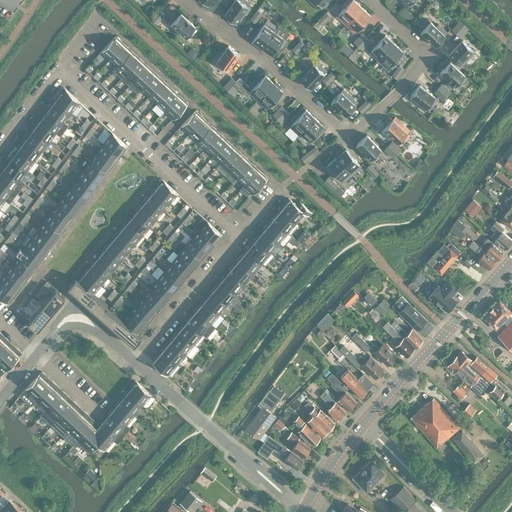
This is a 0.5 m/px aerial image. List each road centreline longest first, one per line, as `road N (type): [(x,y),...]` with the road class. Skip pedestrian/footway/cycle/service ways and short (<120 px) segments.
road 1 (residential): [(60,68),(237,237)]
road 2 (residential): [(304,511),(134,362)]
road 3 (tertiary): [(363,423),(511,261)]
road 4 (residential): [(347,134),(269,61),(185,0)]
road 5 (residential): [(371,0),(429,57),(347,134)]
road 6 (residential): [(237,237),(134,362)]
road 7 (residential): [(134,362),(78,317),(56,327),(36,354)]
road 8 (residential): [(450,511),(363,423)]
